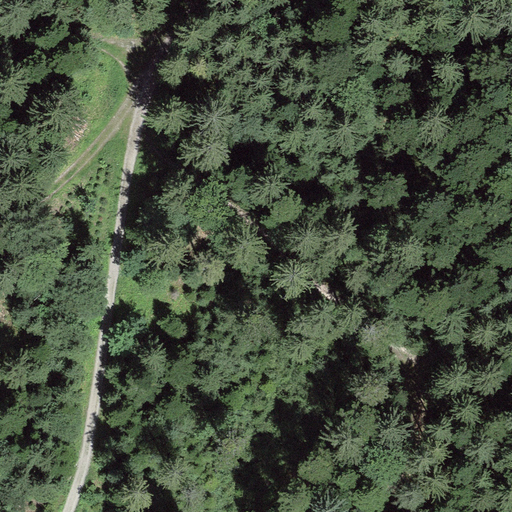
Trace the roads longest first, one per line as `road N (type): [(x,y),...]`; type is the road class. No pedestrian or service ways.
road 1 (track): [(219,0),(154,71),(137,115),(83,467),(66,511)]
road 2 (track): [(154,71),(92,149),(0,225)]
